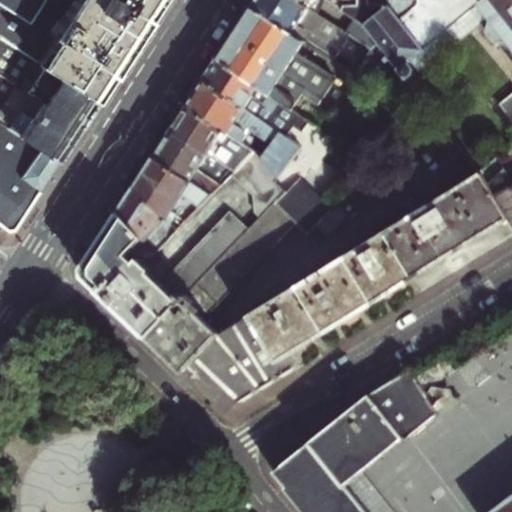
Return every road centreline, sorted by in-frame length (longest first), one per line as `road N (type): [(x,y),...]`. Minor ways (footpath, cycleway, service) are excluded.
road 1 (residential): [(511,272),(228,449)]
road 2 (tertiary): [(23,279),(206,0)]
road 3 (residential): [(228,449),(149,366),(23,279)]
